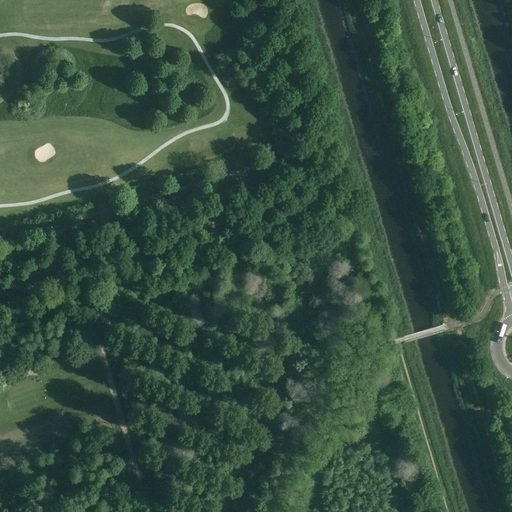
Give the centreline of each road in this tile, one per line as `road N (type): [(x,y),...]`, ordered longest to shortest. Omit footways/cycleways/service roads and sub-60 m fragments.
road 1 (secondary): [(416,0),(498,255),(511,322)]
road 2 (secondary): [(511,260),(434,0)]
